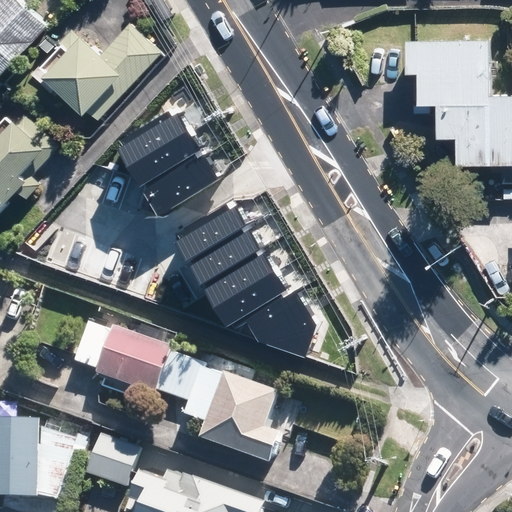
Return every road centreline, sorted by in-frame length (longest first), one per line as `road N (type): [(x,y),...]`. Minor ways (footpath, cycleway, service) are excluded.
road 1 (secondary): [(226,0),(425,316),(504,394)]
road 2 (unclassified): [(429,511),(504,394)]
